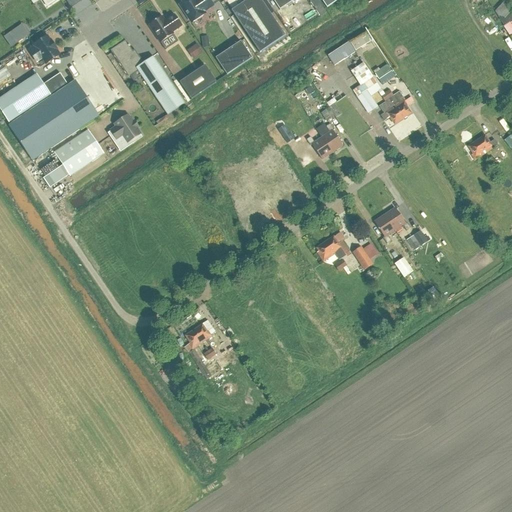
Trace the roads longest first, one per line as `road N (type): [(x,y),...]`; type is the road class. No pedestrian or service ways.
road 1 (residential): [(511,82),(158,317),(136,321),(121,312),(0,132)]
road 2 (unknown): [(41,59),(96,25),(143,115)]
